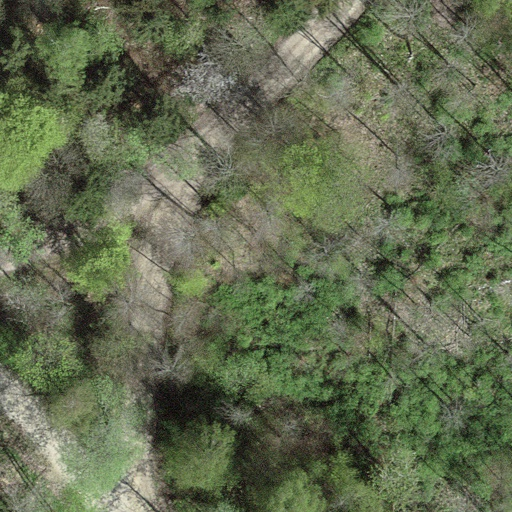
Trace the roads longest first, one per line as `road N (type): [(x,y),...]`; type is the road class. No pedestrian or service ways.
road 1 (track): [(0,259),(64,232),(190,156),(345,0)]
road 2 (track): [(190,156),(150,269),(133,511)]
road 3 (track): [(0,393),(133,507)]
